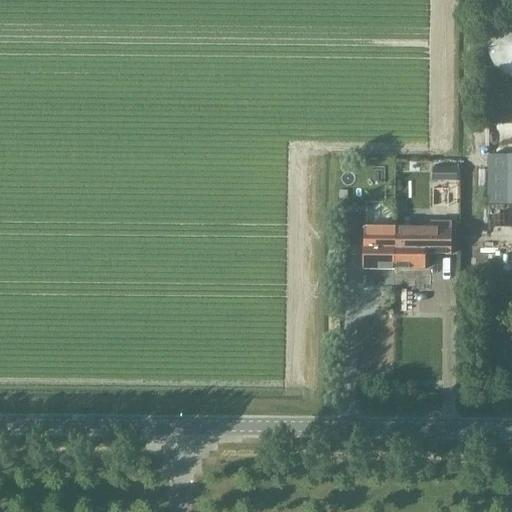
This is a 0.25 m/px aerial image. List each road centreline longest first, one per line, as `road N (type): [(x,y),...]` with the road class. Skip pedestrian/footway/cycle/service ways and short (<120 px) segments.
road 1 (unclassified): [(511,429),(179,426)]
road 2 (unclassified): [(179,426),(0,424)]
